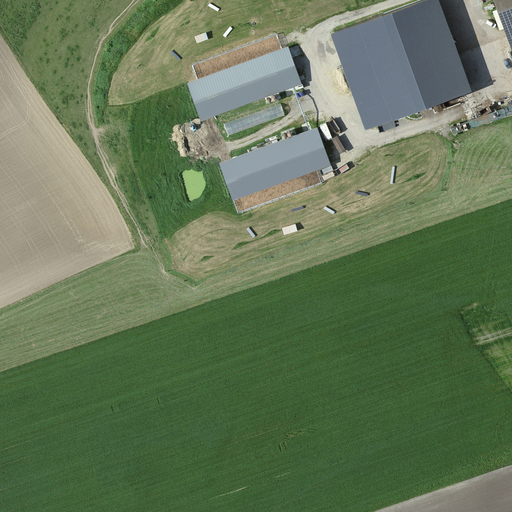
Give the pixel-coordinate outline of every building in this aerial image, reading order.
[(438,0),(420,0),(336,30),(369,124),(470,89),(438,0)] [(511,0),(495,0),(498,7),(493,9),(500,28),(505,26),(511,45),(511,0)] [(289,44),(186,80),(199,117),(302,80),(289,44)] [(229,132),(285,114),(282,102),(225,120),(229,132)] [(319,125),(216,162),(229,198),(332,161),(319,125)]
